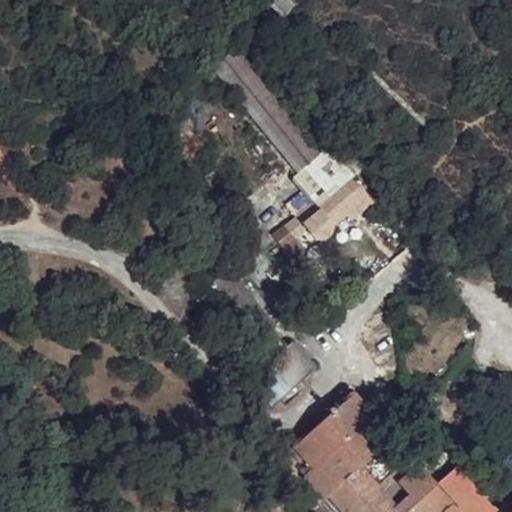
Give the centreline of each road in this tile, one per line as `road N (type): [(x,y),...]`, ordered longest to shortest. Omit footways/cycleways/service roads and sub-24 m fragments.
road 1 (unknown): [(149,299),(277,416),(304,404),(375,298),(421,270),(456,278),(511,337)]
road 2 (residential): [(0,238),(37,238),(93,255),(149,299)]
